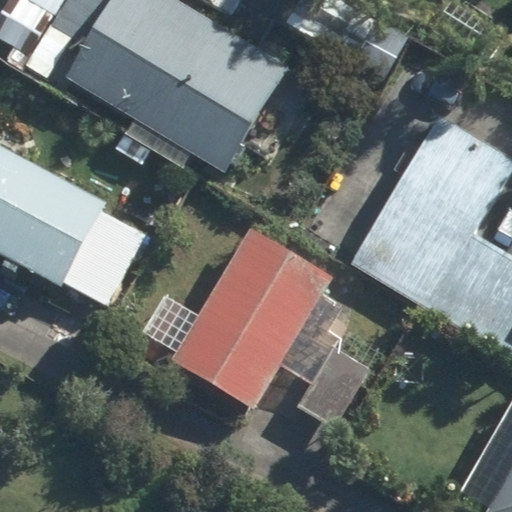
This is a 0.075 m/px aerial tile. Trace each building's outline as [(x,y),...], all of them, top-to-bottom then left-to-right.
[(61,39),(48,32),(65,0),(11,0),(0,20),(0,46),(7,51),(0,62),(0,68),(34,88),(61,39)] [(303,72),(191,0),(133,0),(85,78),(243,177),(277,127),(303,72)] [(511,203),(511,153),(453,117),(362,263),(511,355),(511,247),(492,235),(511,203)] [(125,204),(0,135),(0,245),(78,289),(80,285),(119,307),(158,238),(118,216),(125,204)] [(350,277),(270,231),(192,363),(273,410),(350,277)] [(327,350),(301,392),(287,416),(329,442),(369,375),(327,350)] [(511,511),(511,496),(503,511),(511,511)]
